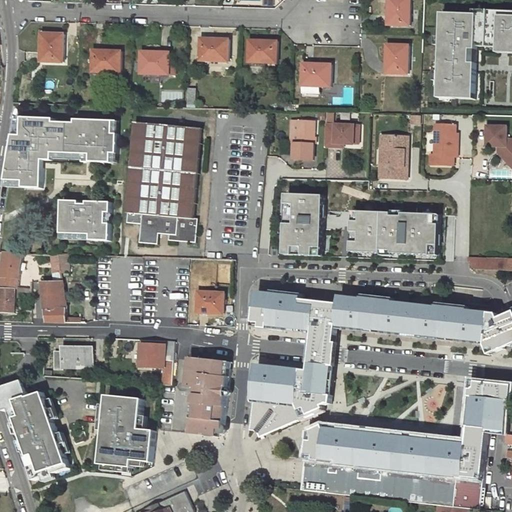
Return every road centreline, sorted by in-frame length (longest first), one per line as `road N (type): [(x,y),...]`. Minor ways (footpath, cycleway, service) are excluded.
road 1 (unknown): [(137,501),(328,421),(432,429)]
road 2 (residential): [(302,16),(3,13)]
road 3 (unclassified): [(464,279),(251,270),(244,342)]
road 4 (unclassified): [(511,372),(244,342)]
road 5 (unclassified): [(244,342),(232,468),(244,511)]
road 6 (residential): [(93,330),(244,342)]
road 7 (unclassified): [(3,13),(11,76),(0,147)]
